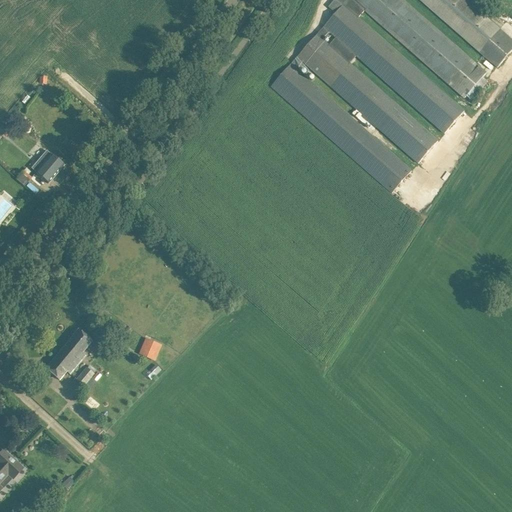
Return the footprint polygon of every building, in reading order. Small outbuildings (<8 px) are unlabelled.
[(438,142),(350,64),(357,57),(445,134),(464,112),(359,19),(365,12),(464,98),(486,74),(402,0),(420,0),(497,68),(511,51),(511,40),(465,0),(335,0),(328,7),(336,14),(271,87),(392,194),(412,171),(297,71),(304,63),(418,164),(438,142)] [(5,123),(0,128),(0,132),(3,135),(10,127),(5,123)] [(64,165),(56,159),(51,155),(36,173),(48,184),(64,165)] [(91,342),(86,337),(78,330),(46,369),(53,376),(59,381),(67,372),(70,375),(86,356),(82,353),(91,342)] [(145,339),(138,354),(155,362),(161,346),(145,339)] [(89,366),(87,368),(86,368),(76,380),(84,387),(94,374),(93,374),(96,371),(89,366)] [(23,469),(3,450),(0,453),(0,490),(2,489),(0,487),(0,482),(8,474),(13,479),(23,469)]
